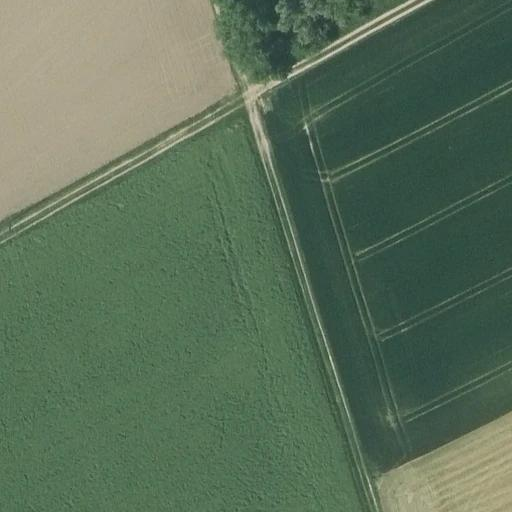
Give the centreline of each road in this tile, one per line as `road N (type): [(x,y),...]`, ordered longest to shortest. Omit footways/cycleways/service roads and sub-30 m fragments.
road 1 (track): [(220,0),(376,511)]
road 2 (track): [(0,237),(425,0)]
